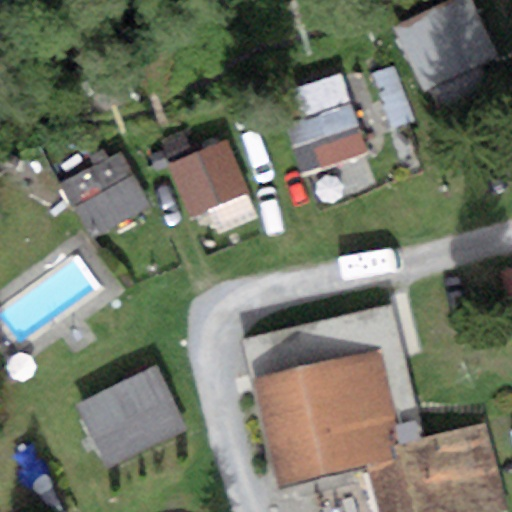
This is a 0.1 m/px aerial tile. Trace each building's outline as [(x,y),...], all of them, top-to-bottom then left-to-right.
[(398,33),(425,110),(501,84),(473,7),(398,33)] [(388,75),(345,88),(361,143),(405,130),(388,75)] [(333,199),(369,190),(345,88),(286,101),(306,187),(329,182),(333,199)] [(168,174),(187,233),(250,213),(231,154),(168,174)] [(3,319),(17,347),(65,324),(51,295),(3,319)] [(402,365),(268,394),(290,495),(386,474),(393,511),(511,511),(511,501),(498,437),(421,454),(402,365)] [(75,416),(101,481),(185,447),(159,382),(75,416)]
